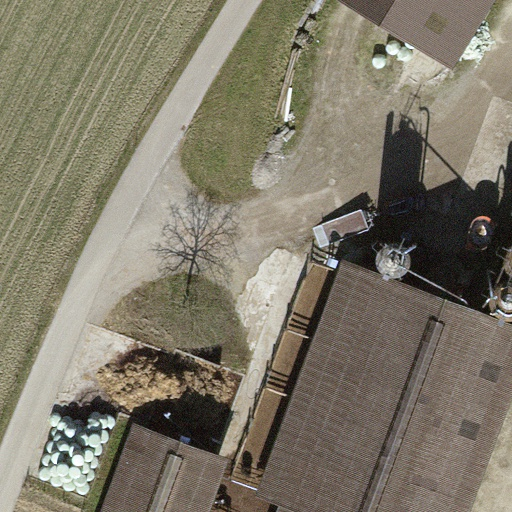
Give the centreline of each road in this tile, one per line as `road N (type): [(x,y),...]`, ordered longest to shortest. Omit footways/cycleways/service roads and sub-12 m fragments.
road 1 (track): [(0,494),(113,220),(247,0)]
road 2 (track): [(113,220),(277,235),(370,213),(511,7)]
